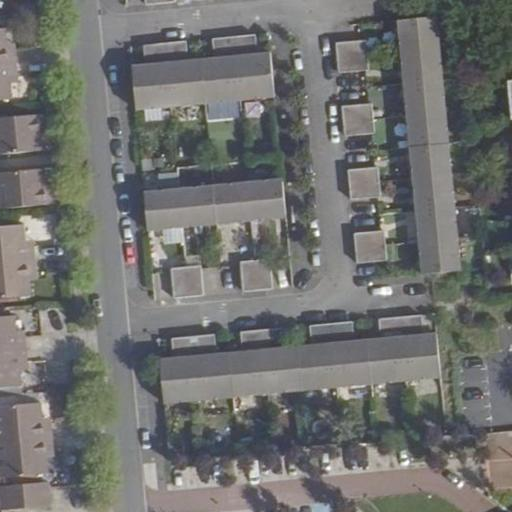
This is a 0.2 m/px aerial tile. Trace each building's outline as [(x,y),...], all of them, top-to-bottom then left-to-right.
[(149,0),(150,9),(166,8),(165,0),(149,0)] [(405,57),(441,53),(438,23),(402,26),(405,57)] [(0,66),(20,64),(19,50),(10,51),(9,29),(0,30),(0,66)] [(253,40),(238,42),(244,105),(277,102),(273,58),(256,59),(253,40)] [(225,62),(206,64),(210,108),(244,105),(238,42),(224,43),(225,62)] [(341,63),(370,60),(369,45),(340,48),(341,63)] [(185,47),(170,48),(176,111),(210,108),(206,64),(187,65),(185,47)] [(156,68),(136,71),(140,114),(176,111),(170,48),(155,49),(156,68)] [(444,89),(441,53),(405,57),(408,92),(444,89)] [(372,73),(370,60),(341,63),(342,76),(372,73)] [(21,78),(20,64),(0,66),(0,101),(16,100),(14,78),(21,78)] [(447,117),(444,89),(408,92),(411,120),(447,117)] [(347,126),(376,123),(375,108),(346,110),(347,126)] [(0,119),(0,156),(46,152),(43,131),(50,130),(49,115),(0,119)] [(449,146),(447,117),(411,120),(413,150),(449,146)] [(377,138),(376,123),(347,126),(349,141),(377,138)] [(452,179),(449,146),(413,150),(417,182),(452,179)] [(49,192),(47,171),(0,175),(0,183),(3,211),(58,206),(56,191),(49,192)] [(353,189),(382,186),(381,171),(352,174),(353,189)] [(455,212),(452,179),(417,182),(419,215),(455,212)] [(285,184),(252,187),(256,226),(289,223),(285,184)] [(383,200),(382,186),(353,189),(354,203),(383,200)] [(252,187),(218,190),(222,229),(256,226),(252,187)] [(218,190),(184,194),(187,233),(222,229),(218,190)] [(184,194),(148,197),(152,236),(187,233),(184,194)] [(458,244),(455,212),(419,215),(422,248),(458,244)] [(0,265),(38,262),(36,247),(29,248),(27,227),(0,229),(0,265)] [(360,253),(388,251),(387,236),(358,238),(360,253)] [(461,276),(458,244),(422,248),(426,279),(461,276)] [(389,266),(388,251),(360,253),(361,268),(389,266)] [(39,276),(38,262),(0,265),(0,299),(34,297),(31,276),(39,276)] [(274,264),(259,265),(262,296),(277,295),(274,264)] [(262,296),(259,265),(244,267),(247,298),(262,296)] [(206,270),(191,271),(194,303),(209,301),(206,270)] [(194,303),(191,271),(176,273),(179,304),(194,303)] [(458,285),(433,284),(432,302),(458,303),(458,285)] [(0,354),(29,352),(27,337),(20,338),(18,317),(0,319),(0,354)] [(412,384),(445,382),(440,338),(422,340),(420,319),(406,321),(412,384)] [(376,389),(412,384),(406,321),(390,322),(392,343),(372,345),(376,389)] [(376,389),(372,345),(352,347),(349,326),(334,328),(340,392),(376,389)] [(321,349),(302,351),(306,395),(340,392),(334,328),(320,329),(321,349)] [(281,332),(266,334),(272,399),(306,395),(302,351),(283,353),(281,332)] [(253,356),(234,358),(238,402),(272,399),(266,334),(251,336),(253,356)] [(212,340),(198,341),(204,406),(238,402),(234,358),(215,360),(212,340)] [(183,363),(165,365),(170,409),(204,406),(198,341),(182,342),(183,363)] [(30,367),(29,352),(0,354),(0,389),(24,388),(22,367),(30,367)] [(0,445),(54,440),(53,426),(46,427),(44,405),(0,409),(0,445)] [(511,485),(511,429),(503,430),(506,485),(511,485)] [(56,454),(54,440),(0,445),(0,455),(2,474),(2,481),(50,477),(48,454),(56,454)] [(173,446),(175,465),(188,464),(186,444),(173,446)] [(9,511),(51,509),(50,491),(49,485),(0,489),(0,498),(1,511),(9,511)]
